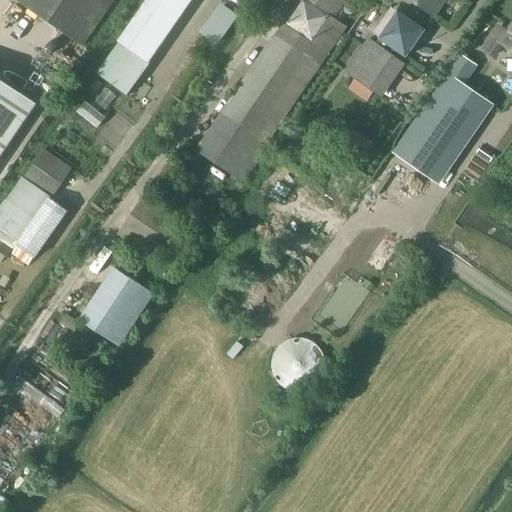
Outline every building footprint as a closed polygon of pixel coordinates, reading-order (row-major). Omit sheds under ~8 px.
[(13,0),(13,1),(59,33),(81,48),(114,0),(13,0)] [(147,0),(95,76),(124,96),(190,0),(147,0)] [(303,0),(287,24),(202,150),(243,177),(347,29),(333,19),(345,2),(342,0),(303,0)] [(410,0),(435,17),(446,0),(410,0)] [(367,37),(344,70),(362,83),(380,96),(426,30),(391,5),(372,32),(379,37),(375,42),(367,37)] [(511,41),(511,26),(505,21),(488,44),(497,51),(507,38),(511,41)] [(511,85),(463,52),(397,148),(449,184),(511,91),(511,85)] [(0,157),(37,103),(0,78),(0,157)] [(334,155),(301,132),(283,157),(317,181),(334,155)] [(73,169),(46,149),(24,179),(52,199),(73,169)] [(144,197),(119,232),(169,268),(194,233),(144,197)] [(120,347),(155,294),(114,266),(79,319),(120,347)] [(276,350),(274,354),(272,359),(272,363),(272,368),(273,372),(274,377),(277,381),(280,384),(283,387),(287,389),(292,391),(296,392),(301,392),(306,391),(310,389),(314,387),(318,384),(321,381),(323,377),(325,372),(326,368),(326,363),(325,359),(324,354),(322,350),(319,347),(316,343),(312,341),(308,339),(303,338),(299,338),(294,338),(290,339),(286,341),(282,343),(278,347),(276,350)]
